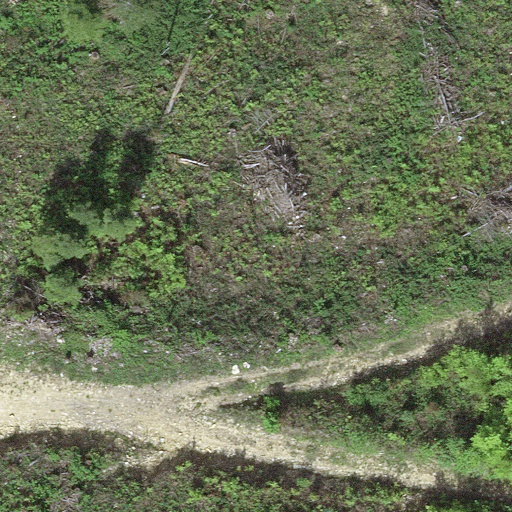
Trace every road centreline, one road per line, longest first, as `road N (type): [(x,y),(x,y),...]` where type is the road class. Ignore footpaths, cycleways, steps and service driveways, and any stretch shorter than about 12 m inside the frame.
road 1 (track): [(0,397),(266,370),(420,340),(511,307)]
road 2 (track): [(0,390),(511,485)]
